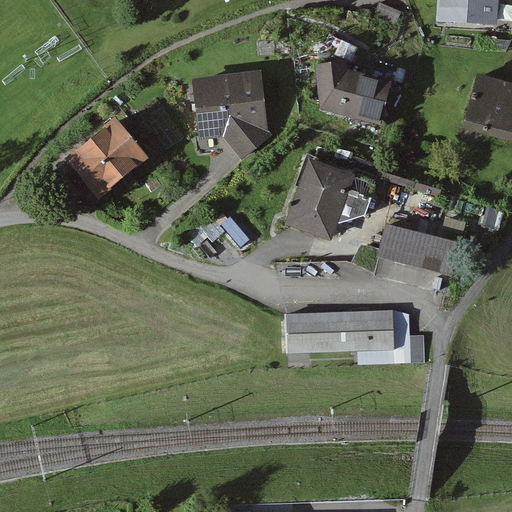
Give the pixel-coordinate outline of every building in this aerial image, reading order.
[(501,0),(441,0),(440,22),(499,26),(501,0)] [(352,65),(320,69),(326,112),(384,127),(394,85),(353,75),(352,65)] [(261,70),(193,78),(200,139),(223,137),(243,160),(272,136),(268,130),(261,70)] [(511,84),(481,77),(470,124),(511,134),(511,84)] [(154,161),(122,122),(73,161),(105,200),(154,161)] [(358,178),(315,164),(293,227),(336,242),(358,178)] [(377,256),(452,276),(461,242),(385,223),(377,256)] [(397,314),(289,319),(291,357),(362,353),(362,368),(429,365),(428,339),(414,339),(413,319),(397,314)]
